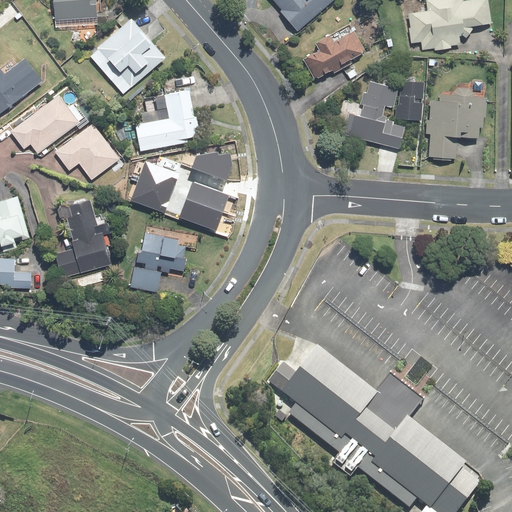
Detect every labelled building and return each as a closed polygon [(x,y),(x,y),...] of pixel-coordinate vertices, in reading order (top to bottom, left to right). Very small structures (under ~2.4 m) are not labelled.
[(96,0),(53,0),(55,21),(97,18),(96,0)] [(270,0),(298,32),(334,0),(270,0)] [(425,0),(427,10),(407,13),(411,44),(422,42),(423,51),(435,49),(435,51),(452,49),(451,47),(461,45),(460,36),(476,34),(475,26),(492,24),(488,0),(467,0),(463,1),(463,0),(425,0)] [(131,18),(97,48),(132,88),(166,58),(131,18)] [(366,51),(351,23),(315,42),(319,50),(303,58),(315,80),(332,71),(334,74),(353,64),(351,60),(366,51)] [(0,67),(0,114),(43,81),(25,57),(4,73),(0,67)] [(396,104),(395,119),(421,121),(425,82),(416,81),(416,77),(401,76),(399,104),(396,104)] [(343,134),(400,149),(406,124),(383,118),(386,106),(394,108),(399,88),(370,81),(367,92),(364,91),(361,105),(342,100),(337,120),(346,122),(343,134)] [(430,135),(428,157),(456,158),(457,137),(479,138),(480,127),(484,127),(485,118),(487,118),(488,96),(474,95),(474,93),(470,88),(459,87),(454,92),(454,94),(440,93),(439,101),(430,100),(429,120),(427,120),(426,134),(430,135)] [(195,116),(189,88),(164,92),(167,109),(142,114),(143,123),(135,124),(140,152),(188,143),(188,138),(198,136),(196,128),(200,127),(198,115),(195,116)] [(60,94),(10,131),(24,150),(31,145),(38,154),(85,120),(73,103),(69,106),(60,94)] [(93,122),(55,151),(70,171),(79,163),(92,180),(121,159),(93,122)] [(218,152),(197,155),(192,168),(227,181),(233,166),(230,153),(218,155),(218,152)] [(179,174),(146,161),(131,200),(164,213),(179,174)] [(238,199),(194,184),(180,218),(228,239),(232,233),(238,199)] [(0,245),(30,238),(19,196),(0,201),(0,245)] [(55,254),(62,278),(113,264),(104,235),(110,233),(107,222),(98,224),(90,198),(57,207),(61,222),(64,221),(72,249),(55,254)] [(134,266),(130,287),(158,292),(162,272),(169,273),(170,268),(184,271),(188,249),(197,250),(200,235),(147,225),(142,249),(139,248),(135,266),(134,266)] [(0,287),(31,289),(32,273),(15,272),(15,258),(0,257),(0,287)] [(310,333),(264,389),(416,511),(456,511),(487,475),(310,333)]
